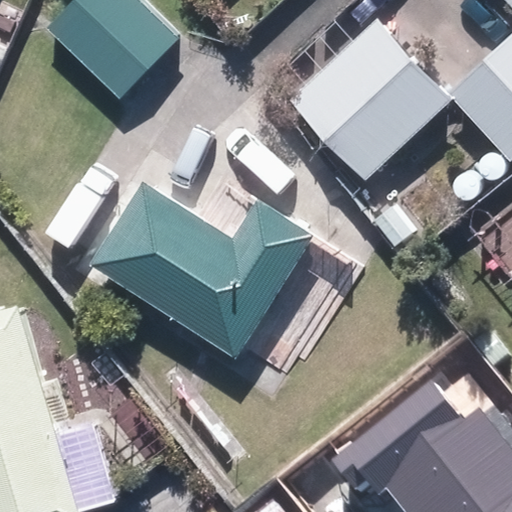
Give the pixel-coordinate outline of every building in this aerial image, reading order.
[(172,39),(134,0),(82,0),(53,28),(116,93),(172,39)] [(372,24),(288,101),(363,182),(447,105),(372,24)] [(511,44),(479,76),(511,110),(511,44)] [(145,188),(98,263),(236,348),(299,246),(248,214),(231,241),(145,188)] [(77,511),(17,309),(0,313),(0,511),(77,511)] [(465,422),(432,379),(330,459),(366,505),(386,489),(404,511),(511,511),(511,441),(485,406),(465,422)] [(287,511),(280,502),(266,511),(287,511)]
